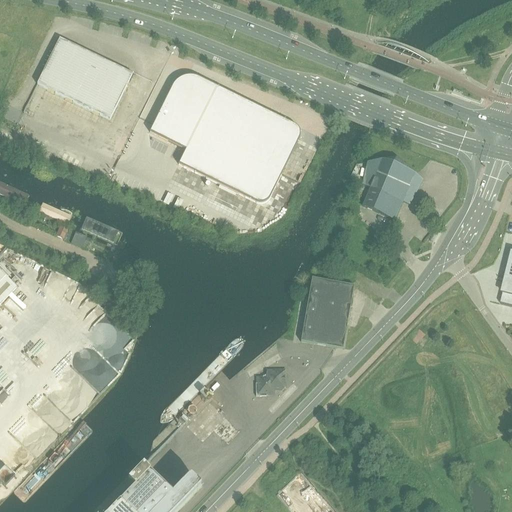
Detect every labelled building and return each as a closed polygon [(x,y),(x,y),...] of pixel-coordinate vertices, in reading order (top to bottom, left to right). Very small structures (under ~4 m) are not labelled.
[(0,66),(7,70),(29,24),(1,10),(0,9),(0,66)] [(59,39),(37,85),(110,120),(132,75),(129,73),(59,39)] [(175,83),(149,134),(185,152),(177,167),(257,207),(260,207),(263,207),(266,207),(269,205),(271,203),(305,137),(306,134),(306,131),(306,128),(305,127),(303,125),(203,76),(198,74),(193,73),(190,73),(187,73),(184,73),(182,74),(179,76),(176,80),(175,83)] [(370,188),(362,207),(395,221),(403,203),(409,205),(423,181),(396,158),(367,162),(362,185),(370,188)] [(158,166),(155,175),(210,194),(211,190),(188,182),(191,174),(168,166),(167,169),(158,166)] [(1,182),(0,183),(0,195),(23,206),(28,194),(1,182)] [(43,204),(40,213),(68,224),(71,216),(43,204)] [(27,214),(19,210),(15,219),(22,222),(24,217),(25,218),(27,214)] [(86,219),(85,221),(81,231),(116,247),(121,235),(86,219)] [(56,237),(63,240),(67,232),(60,229),(56,237)] [(511,259),(500,304),(511,307),(511,259)] [(0,271),(0,305),(17,288),(0,271)] [(50,283),(73,295),(78,284),(56,273),(50,283)] [(337,349),(343,350),(354,286),(312,279),(300,342),(337,349)] [(13,299),(7,306),(21,319),(27,313),(13,299)] [(256,397),(267,397),(275,396),(275,392),(282,392),(287,387),(286,370),(266,371),(266,377),(262,377),(263,379),(257,379),(257,384),(255,384),(256,397)] [(87,412),(102,396),(82,377),(68,392),(64,388),(58,395),(64,401),(70,395),(87,412)] [(225,419),(226,419),(210,403),(187,427),(203,442),(209,435),(223,448),(239,432),(225,419)] [(142,470),(102,511),(176,511),(201,486),(191,477),(172,497),(160,486),(142,470)]
